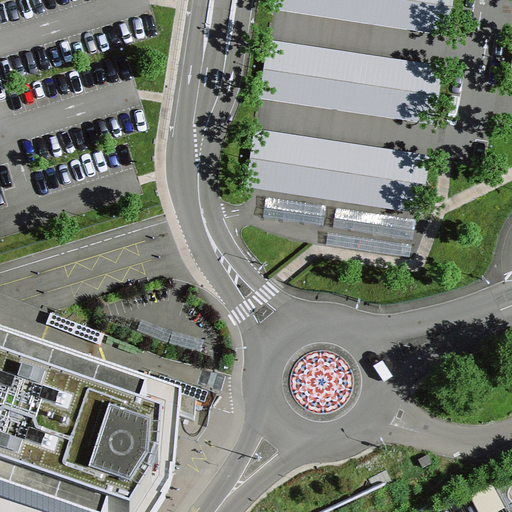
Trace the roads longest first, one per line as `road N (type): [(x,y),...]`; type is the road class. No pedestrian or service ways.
road 1 (residential): [(374,411),(464,443),(511,432)]
road 2 (secondary): [(511,307),(377,356)]
road 3 (unclassified): [(206,231),(281,336)]
